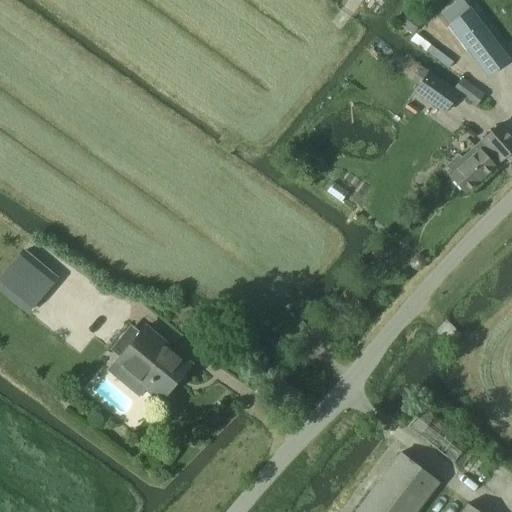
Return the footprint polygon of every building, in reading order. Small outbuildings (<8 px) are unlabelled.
[(462,0),(460,0),(440,15),(449,26),(470,10),(462,0)] [(470,10),(449,26),(487,77),(509,60),(470,10)] [(399,25),(412,35),(421,23),(408,13),(399,25)] [(509,57),(511,54),(511,48),(500,34),(494,39),(509,57)] [(457,94),(452,91),(428,73),(415,92),(444,113),(457,94)] [(484,95),(462,78),(453,90),(475,107),(484,95)] [(462,159),(458,155),(445,166),(453,175),(450,177),(465,194),(494,168),(491,164),(497,158),(501,162),(511,151),(511,140),(499,126),(462,159)] [(333,178),(323,193),(350,211),(360,197),(333,178)] [(10,268),(0,279),(0,289),(28,312),(42,295),(56,279),(23,252),(10,268)] [(411,263),(410,263),(410,264),(411,264),(411,265),(411,266),(412,267),(412,268),(413,268),(413,269),(414,269),(415,269),(416,270),(417,270),(418,270),(419,269),(420,269),(421,268),(422,268),(422,267),(422,266),(423,266),(423,265),(423,264),(423,263),(423,262),(423,261),(423,260),(422,260),(422,259),(421,259),(421,258),(420,258),(419,257),(418,257),(417,257),(416,257),(415,257),(414,257),(414,258),(413,258),(412,259),(412,260),(411,260),(411,261),(411,262),(411,263)] [(348,288),(338,300),(350,311),(360,298),(348,288)] [(161,401),(190,365),(145,328),(115,364),(161,401)] [(282,382),(271,396),(292,412),(303,397),(282,382)] [(423,408),(407,428),(461,469),(476,449),(468,443),(472,438),(438,412),(434,417),(423,408)] [(417,511),(439,483),(400,454),(355,511),(417,511)]
